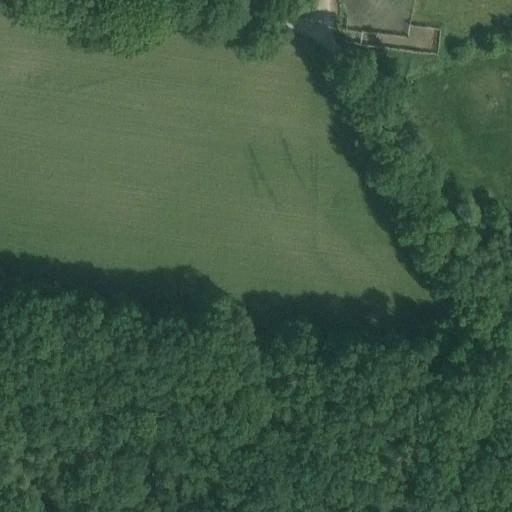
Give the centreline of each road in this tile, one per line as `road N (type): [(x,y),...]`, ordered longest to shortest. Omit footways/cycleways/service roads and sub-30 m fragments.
road 1 (track): [(511,388),(416,221),(326,30)]
road 2 (track): [(326,30),(119,0)]
road 3 (track): [(492,353),(414,511)]
